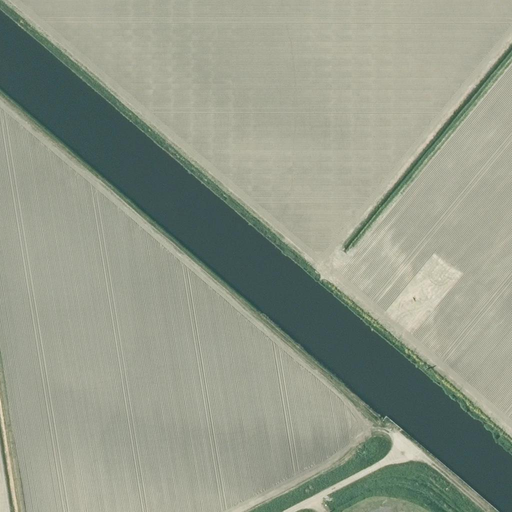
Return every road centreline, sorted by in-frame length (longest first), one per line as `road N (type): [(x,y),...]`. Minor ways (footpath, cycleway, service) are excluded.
road 1 (track): [(289,511),(412,448)]
road 2 (track): [(22,511),(0,387)]
